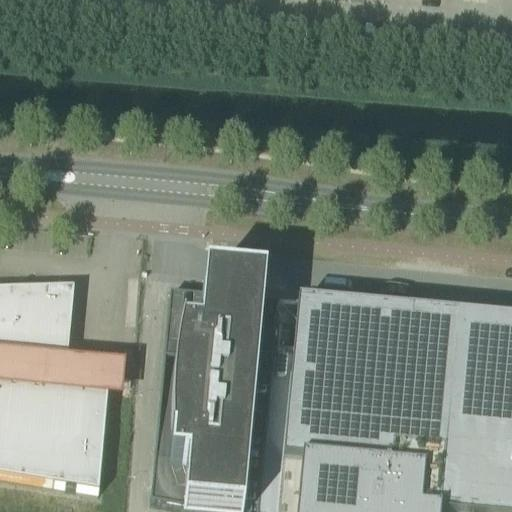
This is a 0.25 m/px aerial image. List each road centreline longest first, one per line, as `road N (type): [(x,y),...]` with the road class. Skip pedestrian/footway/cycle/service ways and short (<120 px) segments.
road 1 (secondary): [(428,215),(255,183),(0,162)]
road 2 (secondary): [(0,181),(318,214),(428,215)]
